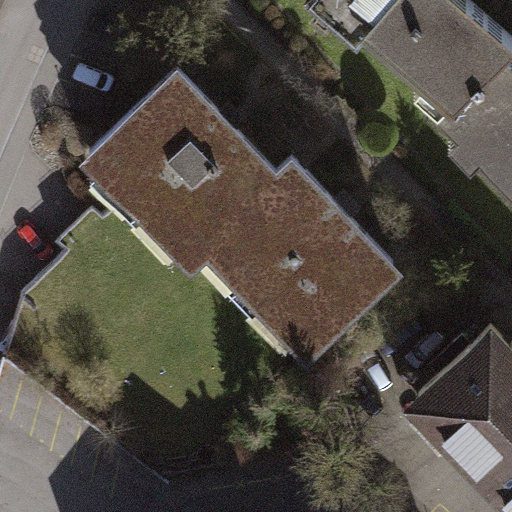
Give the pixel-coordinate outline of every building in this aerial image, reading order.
[(511,39),(511,38),(469,0),(332,0),(447,101),(506,45),(511,39)] [(441,106),(511,179),(511,51),(506,45),(447,101),(441,106)] [(127,199),(189,263),(202,251),(283,173),(178,64),(84,154),(127,199)] [(202,251),(308,359),(401,269),(295,161),(283,173),(202,251)] [(511,511),(511,334),(490,312),(398,403),(505,511),(511,511)]
